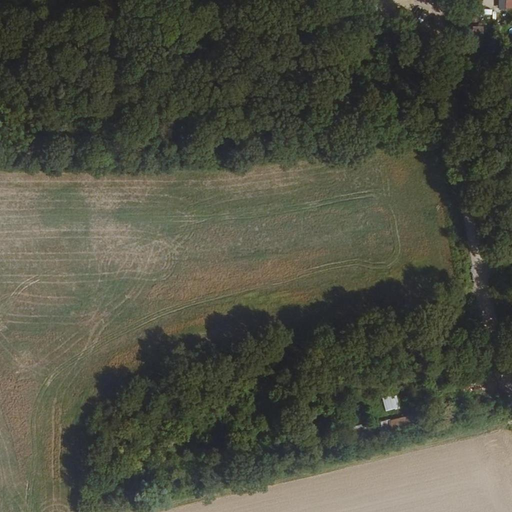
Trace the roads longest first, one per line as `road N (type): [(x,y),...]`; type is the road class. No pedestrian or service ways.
road 1 (unclassified): [(475,282),(449,148),(442,0)]
road 2 (unclassified): [(511,401),(475,282)]
